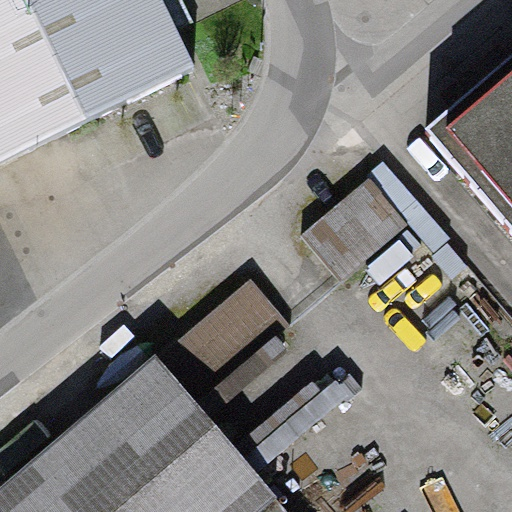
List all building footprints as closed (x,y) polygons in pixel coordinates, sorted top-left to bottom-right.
[(160,0),(0,0),(0,166),(196,71),(160,0)] [(511,55),(421,131),(511,238),(511,55)] [(373,182),(300,238),(333,282),(407,225),(373,182)] [(252,283),(160,361),(197,404),(289,326),(252,283)] [(160,361),(0,495),(0,511),(287,511),(197,404),(160,361)]
